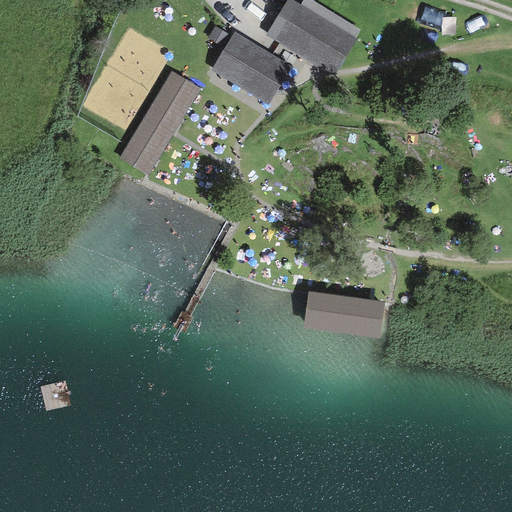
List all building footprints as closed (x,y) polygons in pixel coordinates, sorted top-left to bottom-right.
[(304,0),(301,6),(291,0),(288,0),(269,33),(335,72),(359,30),(308,0),(304,0)] [(228,35),(216,28),(210,38),(222,45),(228,35)] [(291,68),(236,35),(214,71),(270,104),(291,68)] [(201,89),(171,71),(120,158),(149,176),(174,134),(201,89)] [(311,294),(307,321),(340,325),(378,331),(382,303),(311,294)]
